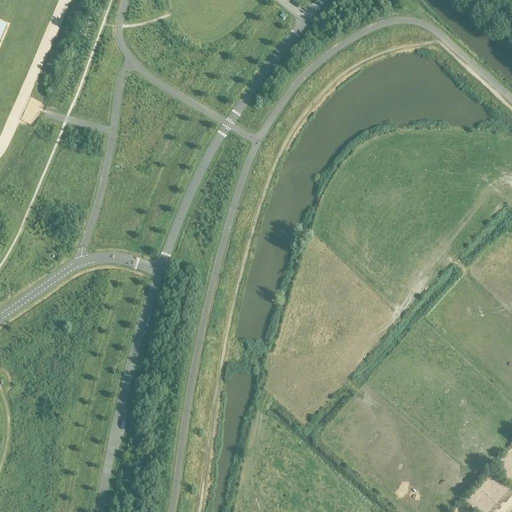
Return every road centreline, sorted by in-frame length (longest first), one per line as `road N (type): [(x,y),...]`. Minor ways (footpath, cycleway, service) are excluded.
road 1 (unknown): [(437,41),(355,64),(299,116),(280,146),(224,334),(198,511)]
road 2 (unclassified): [(320,0),(228,124),(189,191),(158,272)]
road 3 (unclassified): [(158,272),(99,511)]
road 4 (unclassified): [(158,272),(104,256),(80,261),(0,316)]
